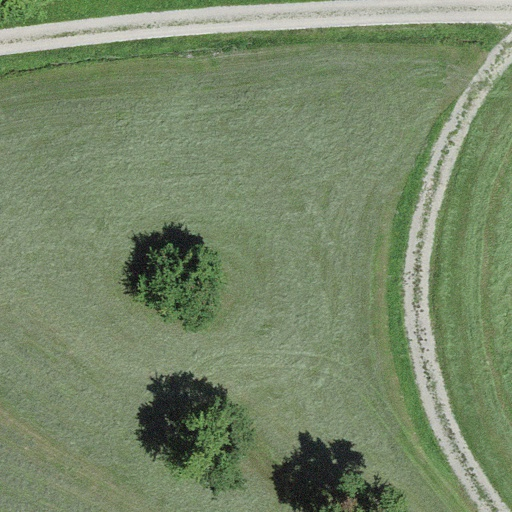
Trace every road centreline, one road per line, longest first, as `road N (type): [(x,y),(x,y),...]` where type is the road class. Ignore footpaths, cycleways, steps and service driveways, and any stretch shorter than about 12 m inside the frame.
road 1 (track): [(511,44),(455,111),(422,288),(471,479),(511,511)]
road 2 (track): [(511,12),(0,50)]
